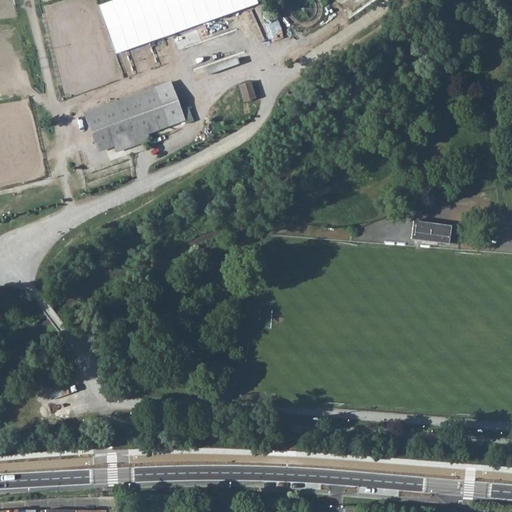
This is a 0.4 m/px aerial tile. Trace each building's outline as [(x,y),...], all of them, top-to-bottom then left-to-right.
[(117,55),(256,4),(255,0),(114,0),(100,5),(117,55)] [(196,76),(246,61),(239,38),(189,54),(196,76)] [(248,83),(237,86),(242,102),(254,99),(248,83)] [(93,144),(110,138),(143,126),(177,115),(167,87),(84,116),(93,144)] [(168,124),(157,129),(163,144),(175,139),(168,124)] [(110,138),(115,150),(148,138),(143,126),(110,138)] [(446,225),(410,221),(408,238),(444,242),(446,225)]
